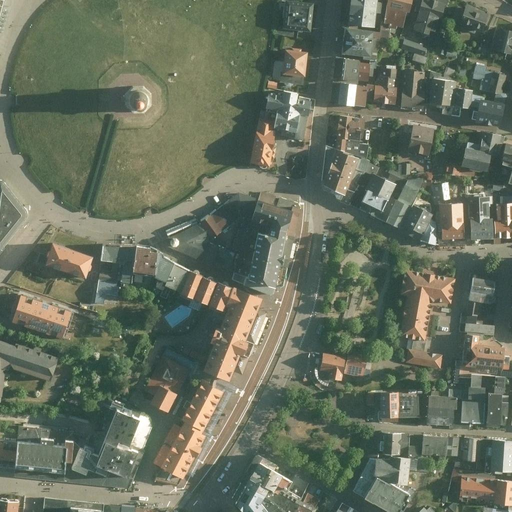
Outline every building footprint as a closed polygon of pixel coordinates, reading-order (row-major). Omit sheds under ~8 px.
[(315,3),(290,0),(284,0),(281,28),(312,31),(315,3)] [(381,0),(349,0),(348,23),(379,26),(381,0)] [(411,0),(381,0),(379,26),(405,32),(411,0)] [(443,0),(420,0),(413,30),(436,35),(445,0),(443,0)] [(465,5),(458,22),(481,32),(488,14),(465,5)] [(380,30),(340,25),(337,53),(377,57),(380,30)] [(511,51),(511,30),(497,28),(493,49),(511,53),(511,51)] [(429,45),(406,38),(403,47),(426,54),(429,45)] [(310,51),(282,48),(279,73),(307,76),(310,51)] [(369,60),(336,57),(334,78),(367,81),(369,60)] [(419,65),(406,61),(405,66),(418,70),(419,65)] [(479,64),(475,63),(470,85),(480,87),(479,90),(504,96),(509,76),(487,71),(488,67),(486,66),(486,63),(480,61),(479,64)] [(378,84),(374,83),(372,101),(396,103),(398,77),(396,77),(397,69),(379,67),(378,84)] [(427,72),(403,69),(400,105),(424,107),(427,72)] [(306,84),(307,76),(279,73),(279,81),(306,84)] [(456,81),(432,78),(429,103),(443,105),(453,106),(455,86),(456,81)] [(368,84),(333,81),(332,102),(366,105),(368,84)] [(134,83),(127,90),(127,98),(127,102),(134,110),(147,109),(154,102),(154,90),(146,82),(134,83)] [(473,88),(455,86),(453,106),(461,107),(470,108),(471,104),(472,92),(473,88)] [(282,95),(271,93),(268,112),(278,114),(276,127),(290,129),(290,134),(305,137),(310,107),(314,108),(316,96),(283,90),(282,95)] [(472,92),(471,104),(481,104),(482,98),(484,99),(485,94),(472,92)] [(480,110),(475,109),(473,119),(501,124),(505,102),(484,99),(482,98),(481,104),(480,110)] [(453,106),(443,105),(442,113),(460,115),(461,107),(453,106)] [(278,114),(268,112),(266,118),(259,116),(250,158),(258,161),(261,164),(266,165),(270,163),(275,164),(278,145),(275,145),(277,134),(274,134),(276,127),(278,114)] [(364,137),(366,115),(337,112),(335,134),(361,137),(364,137)] [(434,127),(412,123),(407,151),(428,155),(434,127)] [(468,146),(465,145),(461,164),(486,171),(490,154),(499,156),(504,136),(483,130),(479,143),(470,141),(468,146)] [(361,137),(335,134),(327,134),(325,145),(360,157),(360,156),(366,159),(369,142),(361,142),(361,137)] [(511,144),(506,142),(499,165),(508,168),(504,181),(511,182),(511,144)] [(335,196),(340,201),(346,188),(355,168),(360,157),(325,145),(321,183),(322,189),(334,193),(335,196)] [(360,156),(360,157),(355,168),(362,170),(364,172),(369,162),(370,160),(366,159),(360,156)] [(449,161),(447,169),(460,174),(463,166),(449,161)] [(366,187),(371,175),(373,172),(376,174),(379,167),(369,162),(364,172),(362,170),(356,182),(358,183),(366,187)] [(398,172),(398,176),(405,179),(411,179),(410,163),(398,164),(398,172)] [(398,176),(398,172),(387,167),(385,171),(390,173),(398,176)] [(346,188),(354,192),(358,183),(356,182),(362,170),(355,168),(346,188)] [(356,208),(386,221),(401,189),(394,186),(395,183),(387,179),(376,174),(373,172),(371,175),(366,187),(358,183),(354,192),(346,188),(340,201),(356,208)] [(399,228),(402,222),(415,196),(418,189),(422,177),(411,179),(405,179),(398,176),(390,173),(387,179),(395,183),(394,186),(401,189),(386,221),(399,228)] [(23,206),(2,179),(0,179),(0,250),(25,219),(27,216),(27,213),(27,210),(25,208),(23,206)] [(448,182),(432,183),(432,203),(439,202),(449,202),(448,182)] [(261,191),(251,218),(264,223),(263,226),(264,227),(270,228),(271,226),(292,231),(298,203),(281,197),(279,199),(277,206),(272,205),(275,198),(274,195),(261,191)] [(167,238),(168,244),(201,258),(201,260),(228,270),(233,252),(223,248),(217,246),(208,242),(209,239),(240,215),(249,217),(254,199),(238,193),(209,216),(207,216),(200,220),(200,223),(196,225),(185,231),(167,238)] [(430,203),(415,196),(402,222),(422,233),(430,218),(432,214),(430,212),(431,209),(430,203)] [(470,217),(488,217),(488,207),(491,206),(491,196),(469,197),(470,217)] [(449,202),(439,202),(439,211),(435,211),(435,221),(436,238),(436,245),(439,245),(464,244),(463,238),(462,202),(449,202)] [(497,221),(497,239),(511,238),(511,204),(507,204),(507,208),(499,208),(500,221),(497,221)] [(488,217),(470,217),(470,238),(492,237),(492,216),(488,217)] [(430,218),(422,233),(419,239),(436,245),(436,238),(435,221),(430,218)] [(248,276),(275,285),(274,286),(281,288),(292,231),(271,226),(270,228),(264,227),(263,233),(257,232),(255,244),(252,259),(250,265),(248,276)] [(242,240),(240,250),(247,252),(246,258),(252,259),(255,244),(247,242),(249,237),(244,235),(242,240)] [(235,249),(240,250),(242,240),(239,239),(234,238),(232,247),(235,249)] [(95,254),(55,241),(52,250),(47,248),(46,252),(43,251),(40,260),(88,275),(91,268),(92,267),(94,264),(93,262),(95,254)] [(133,270),(136,243),(104,243),(102,258),(113,260),(119,261),(118,274),(122,275),(122,281),(132,282),(133,270)] [(136,243),(133,270),(154,272),(157,252),(158,249),(148,245),(136,243)] [(156,282),(163,285),(164,283),(173,261),(162,256),(157,252),(154,272),(154,275),(158,277),(156,282)] [(111,273),(99,272),(99,278),(107,280),(117,281),(118,274),(119,261),(113,260),(111,273)] [(237,260),(233,272),(243,276),(248,276),(250,265),(237,260)] [(173,261),(164,283),(170,286),(180,290),(189,268),(173,261)] [(189,268),(180,290),(176,298),(183,301),(182,303),(185,305),(184,306),(187,307),(188,306),(199,311),(203,302),(209,304),(218,281),(189,268)] [(431,272),(405,268),(400,297),(406,298),(400,333),(413,335),(426,337),(432,297),(452,300),(456,276),(431,272)] [(497,274),(473,270),(469,272),(467,288),(469,288),(466,313),(484,315),(484,318),(494,319),(499,277),(497,274)] [(262,291),(269,293),(273,292),(274,286),(275,285),(248,276),(243,276),(233,272),(231,278),(262,291)] [(106,285),(98,283),(94,302),(103,303),(105,293),(118,295),(119,286),(116,286),(117,281),(107,280),(106,285)] [(218,281),(209,304),(214,306),(222,287),(230,290),(232,287),(218,281)] [(170,286),(164,283),(163,285),(159,294),(168,299),(170,294),(167,293),(170,286)] [(214,306),(228,311),(220,328),(216,327),(210,340),(215,342),(204,368),(212,371),(217,373),(225,377),(228,375),(231,372),(231,370),(232,366),(233,365),(235,363),(234,361),(238,351),(241,352),(241,354),(247,356),(251,354),(254,354),(256,352),(256,349),(254,346),(253,342),(264,315),(262,311),(255,308),(258,307),(259,303),(258,302),(258,299),(257,297),(232,287),(230,290),(222,287),(214,306)] [(71,310),(22,294),(12,321),(62,338),(71,310)] [(484,318),(484,315),(466,313),(461,312),(459,330),(467,331),(483,333),(492,334),(494,319),(484,318)] [(504,346),(478,343),(479,339),(482,339),(483,333),(467,331),(466,333),(465,333),(462,364),(476,365),(476,366),(501,369),(504,346)] [(426,337),(413,335),(411,347),(424,349),(426,337)] [(0,395),(2,394),(3,383),(4,372),(1,367),(11,361),(14,366),(50,378),(58,357),(40,351),(41,348),(34,346),(33,348),(16,343),(15,344),(0,338),(0,395)] [(149,346),(139,342),(132,357),(142,361),(149,346)] [(424,349),(411,347),(410,346),(407,362),(442,367),(444,352),(424,349)] [(319,357),(317,366),(317,371),(318,376),(321,380),(328,383),(329,377),(341,379),(345,356),(323,352),(321,358),(319,357)] [(366,356),(347,353),(344,372),(363,375),(366,356)] [(153,479),(177,484),(181,476),(183,477),(185,473),(194,456),(196,457),(198,452),(201,446),(200,446),(199,445),(205,434),(201,432),(204,426),(218,400),(223,391),(218,388),(213,386),(209,384),(202,380),(191,401),(179,395),(181,392),(181,390),(178,389),(186,373),(185,368),(178,364),(178,361),(177,360),(175,360),(173,361),(162,356),(147,384),(145,389),(154,394),(151,402),(184,419),(181,426),(174,422),(153,462),(160,466),(153,479)] [(185,473),(192,476),(214,435),(211,433),(233,392),(234,392),(237,386),(216,377),(213,386),(218,388),(223,391),(218,400),(204,426),(201,432),(205,434),(199,445),(200,446),(201,446),(198,452),(196,457),(194,456),(185,473)] [(465,378),(463,422),(482,423),(483,392),(484,379),(465,378)] [(487,392),(486,423),(510,424),(511,402),(499,401),(499,393),(487,392)] [(366,393),(366,404),(374,404),(374,393),(366,393)] [(381,407),(381,421),(398,420),(398,415),(418,415),(417,396),(402,396),(402,393),(380,393),(380,402),(376,402),(375,403),(376,406),(376,407),(381,407)] [(154,418),(113,402),(95,444),(84,441),(73,439),(72,454),(71,461),(65,460),(64,477),(63,480),(124,487),(133,461),(136,463),(154,418)] [(429,404),(429,423),(458,424),(459,405),(429,404)] [(93,413),(89,421),(96,424),(100,416),(93,413)] [(73,439),(74,431),(19,425),(18,441),(15,466),(14,471),(64,477),(65,460),(71,461),(72,454),(73,439)] [(391,429),(380,428),(380,439),(385,439),(384,450),(406,452),(406,455),(419,456),(420,453),(420,444),(411,443),(412,432),(391,431),(391,429)] [(447,454),(458,455),(459,436),(424,434),(423,453),(441,453),(441,459),(447,459),(447,454)] [(486,437),(466,436),(465,458),(485,459),(486,437)] [(511,438),(493,438),(492,471),(511,471),(511,438)] [(0,464),(15,466),(18,441),(0,439),(0,464)] [(269,497),(287,511),(293,511),(299,500),(288,494),(287,496),(283,493),(291,481),(272,470),(276,465),(256,454),(241,482),(269,497)] [(378,459),(371,458),(361,478),(355,490),(367,496),(379,477),(393,476),(393,482),(406,483),(409,458),(380,455),(378,459)] [(511,477),(462,475),(461,500),(511,502),(511,477)] [(379,477),(367,496),(375,501),(392,511),(399,511),(402,508),(403,509),(409,499),(407,498),(411,493),(391,481),(390,483),(379,477)] [(287,511),(269,497),(241,482),(234,492),(237,494),(235,497),(233,499),(236,502),(236,505),(239,509),(241,509),(242,511),(241,511),(287,511)] [(303,502),(314,508),(319,498),(307,493),(303,502)] [(22,498),(0,496),(0,511),(24,511),(25,504),(21,504),(22,498)] [(42,511),(70,511),(71,508),(101,511),(103,511),(104,502),(44,496),(42,511)] [(312,511),(314,508),(303,502),(299,500),(293,511),(312,511)] [(337,508),(334,511),(359,511),(341,502),(337,508)] [(120,511),(121,504),(109,503),(107,505),(106,511),(120,511)]
